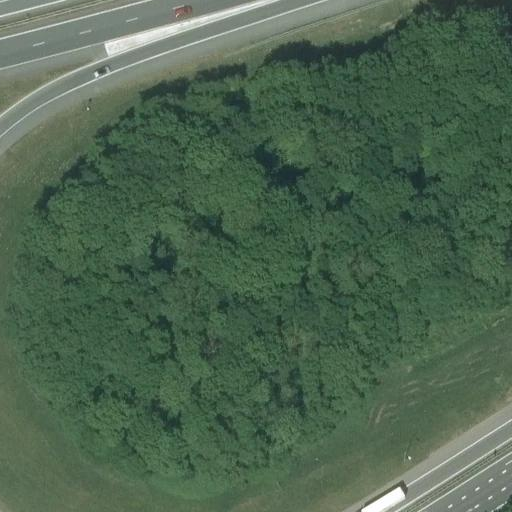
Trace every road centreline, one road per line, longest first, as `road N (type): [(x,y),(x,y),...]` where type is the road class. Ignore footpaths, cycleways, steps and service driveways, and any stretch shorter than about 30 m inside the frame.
road 1 (motorway): [(0,130),(67,83),(270,0)]
road 2 (motorway): [(0,55),(205,0)]
road 3 (motorway): [(511,429),(377,511)]
